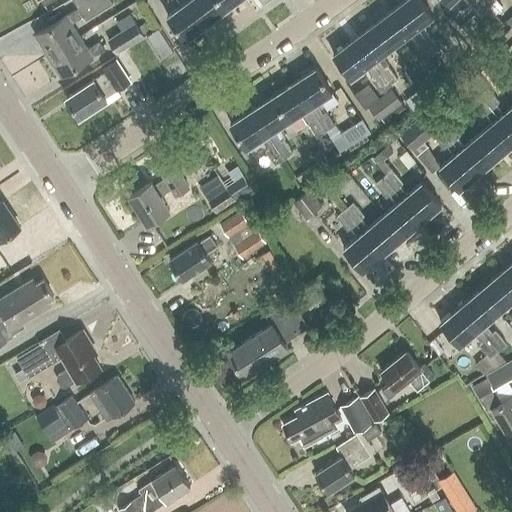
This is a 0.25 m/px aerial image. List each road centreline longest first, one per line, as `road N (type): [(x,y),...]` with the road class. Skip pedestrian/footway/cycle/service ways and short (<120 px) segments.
road 1 (unclassified): [(223,437),(511,202)]
road 2 (unclassified): [(62,187),(338,0)]
road 3 (tertiary): [(223,437),(62,187)]
